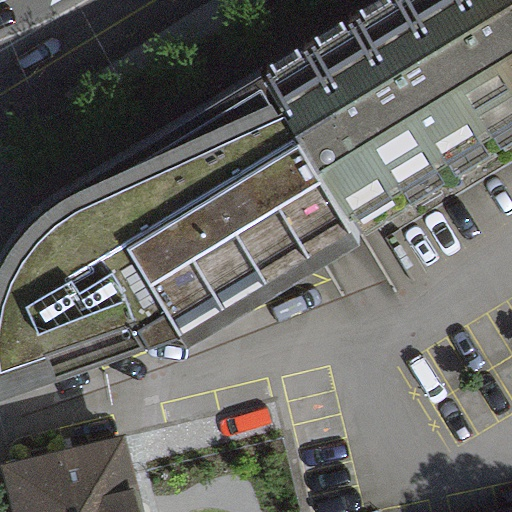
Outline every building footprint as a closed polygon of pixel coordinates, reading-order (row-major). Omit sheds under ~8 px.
[(331,0),(227,60),(345,244),(511,142),(511,21),(498,0),(331,0)] [(511,0),(498,0),(511,21),(511,0)] [(0,386),(143,326),(345,244),(227,60),(39,202),(0,255),(0,386)] [(291,511),(275,446),(156,475),(165,511),(291,511)] [(130,511),(115,449),(6,476),(14,511),(130,511)] [(511,511),(511,496),(499,500),(450,511),(511,511)]
